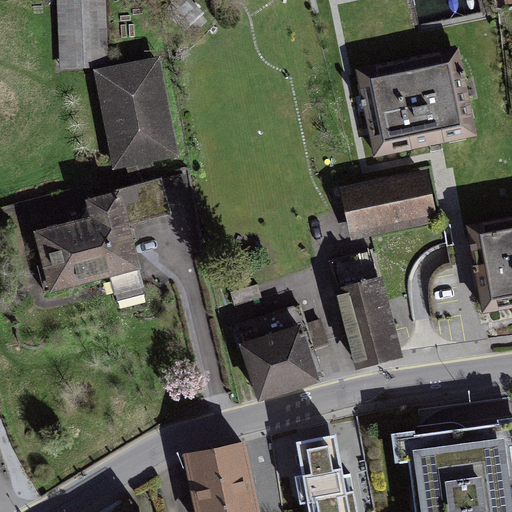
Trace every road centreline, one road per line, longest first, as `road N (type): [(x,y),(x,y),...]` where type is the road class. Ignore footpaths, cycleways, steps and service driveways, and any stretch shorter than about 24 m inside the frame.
road 1 (residential): [(511,369),(308,403),(185,437),(50,511)]
road 2 (unknown): [(227,425),(175,194)]
